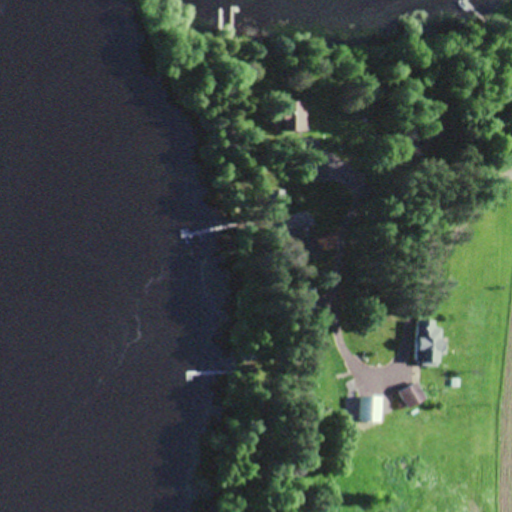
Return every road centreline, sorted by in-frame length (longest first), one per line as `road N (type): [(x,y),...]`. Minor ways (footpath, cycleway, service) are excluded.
road 1 (residential): [(511,117),(395,180),(334,271),(336,329),(360,376),(391,373),(403,344)]
road 2 (residential): [(511,169),(445,246),(403,344)]
